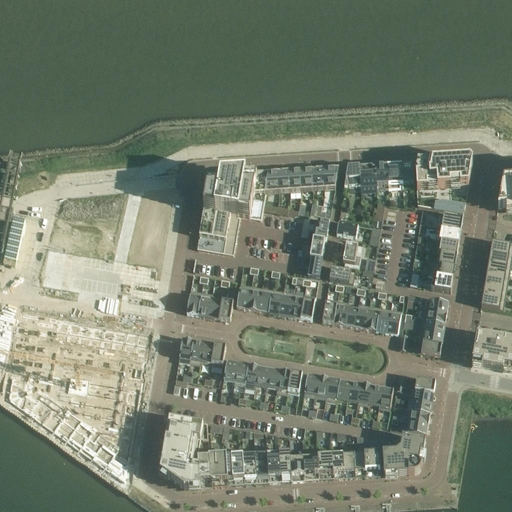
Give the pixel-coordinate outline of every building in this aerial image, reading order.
[(0,211),(0,254),(3,256),(14,205),(23,163),(11,161),(2,203),(0,211)] [(415,167),(418,210),(464,217),(465,207),(468,190),(472,166),(471,166),(470,164),(470,163),(468,163),(468,164),(463,164),(462,164),(461,164),(455,165),(455,164),(454,164),(454,165),(448,165),(446,165),(441,166),(441,165),(439,165),(439,166),(434,166),(433,166),(432,166),(426,167),(426,166),(425,166),(425,167),(419,167),(417,167),(415,167)] [(389,169),(387,169),(388,193),(403,192),(403,188),(401,168),(397,168),(396,166),(389,166),(389,169)] [(412,167),(401,168),(403,188),(413,187),(412,167)] [(387,169),(375,170),(376,194),(388,193),(387,169)] [(329,170),(323,170),(323,173),(324,193),(335,192),(338,172),(329,173),(329,170)] [(375,170),(359,171),(360,191),(361,195),(376,194),(375,170)] [(306,171),(300,172),(300,174),(301,194),(302,194),(313,194),(311,174),(306,174),(306,171)] [(318,171),(311,171),(311,174),(313,194),(324,193),(323,173),(318,173),(318,171)] [(348,171),(344,192),(360,191),(359,171),(348,171)] [(295,172),(289,173),(289,175),(290,195),(300,195),(301,194),(300,174),(295,175),(295,172)] [(269,176),(265,197),(266,197),(279,196),(277,173),(271,174),(271,176),(269,176)] [(284,173),(277,173),(279,196),(290,195),(289,175),(284,176),(284,173)] [(201,231),(199,239),(215,242),(226,244),(227,242),(228,233),(230,222),(230,220),(231,218),(235,219),(239,220),(248,221),(256,223),(261,224),(263,214),(264,209),(266,197),(265,197),(269,176),(268,177),(256,177),(233,179),(221,179),(220,187),(215,188),(209,188),(208,188),(208,189),(207,194),(206,201),(205,207),(204,213),(203,220),(202,226),(201,231)] [(502,184),(498,211),(511,209),(511,181),(502,182),(502,184)] [(382,224),(385,208),(377,207),(375,223),(382,224)] [(264,209),(263,214),(276,217),(278,211),(264,209)] [(315,211),(314,218),(321,220),(322,213),(315,211)] [(438,216),(436,231),(441,231),(461,234),(463,220),(438,216)] [(316,233),(313,233),(312,242),(313,242),(325,244),(326,244),(330,225),(318,223),(316,233)] [(336,238),(356,241),(358,230),(338,226),(336,238)] [(461,234),(441,231),(439,243),(441,243),(459,246),(461,234)] [(324,252),(323,252),(325,244),(313,242),(310,261),(311,261),(311,260),(323,263),(323,262),(322,262),(323,256),(324,256),(324,252)] [(441,243),(439,255),(441,256),(441,255),(457,258),(459,246),(441,243)] [(511,248),(492,245),(490,256),(511,259),(511,248)] [(346,247),(343,266),(345,266),(344,270),(359,272),(363,250),(346,247)] [(439,267),(455,270),(457,258),(441,255),(441,256),(439,267)] [(511,259),(490,256),(488,267),(510,271),(511,261),(511,259)] [(311,260),(311,261),(308,279),(319,281),(323,263),(311,260)] [(430,266),(428,279),(433,280),(433,279),(453,283),(455,270),(439,267),(430,266)] [(488,267),(486,278),(509,282),(510,271),(488,267)] [(329,283),(353,287),(355,275),(331,271),(329,283)] [(486,278),(484,289),(507,293),(509,282),(486,278)] [(433,280),(431,293),(450,296),(453,283),(433,279),(433,280)] [(247,313),(251,289),(240,288),(236,311),(247,313)] [(258,315),(262,291),(251,289),(247,313),(258,315)] [(484,289),(482,299),(505,303),(507,293),(484,289)] [(269,317),(273,293),(262,291),(258,315),(269,317)] [(279,318),(283,295),(273,293),(269,317),(279,318)] [(198,319),(202,296),(191,294),(187,317),(198,319)] [(290,320),(294,297),(283,295),(279,318),(290,320)] [(208,321),(212,297),(202,296),(198,319),(208,321)] [(219,323),(223,299),(222,302),(212,300),(213,297),(212,297),(208,321),(219,323)] [(301,322),(305,298),(294,297),(290,320),(301,322)] [(312,324),(316,300),(305,298),(301,322),(312,324)] [(230,325),(234,301),(223,299),(219,323),(230,325)] [(483,300),(481,310),(503,314),(503,313),(505,303),(483,300)] [(326,302),(322,326),(333,327),(337,304),(326,302)] [(423,313),(447,317),(449,306),(428,302),(426,313),(423,313)] [(337,304),(333,327),(344,329),(348,306),(337,304)] [(348,306),(344,329),(355,331),(359,308),(358,308),(358,310),(348,308),(348,306)] [(359,308),(355,331),(365,333),(369,309),(359,308)] [(369,309),(365,333),(376,335),(380,311),(369,309)] [(380,311),(376,335),(387,336),(391,313),(380,311)] [(391,313),(387,336),(398,338),(402,315),(391,313)] [(423,313),(422,324),(445,328),(447,317),(423,313)] [(23,315),(8,401),(23,412),(21,414),(108,476),(109,474),(125,485),(135,428),(113,425),(115,413),(117,402),(119,391),(121,379),(142,383),(147,358),(134,356),(123,354),(112,352),(101,350),(89,348),(78,346),(67,344),(55,342),(59,321),(23,315)] [(59,321),(55,342),(67,344),(70,323),(59,321)] [(70,323),(67,344),(78,346),(82,324),(70,323)] [(82,324),(78,346),(89,348),(93,326),(82,324)] [(422,324),(420,334),(443,338),(445,328),(422,324)] [(93,326),(89,348),(101,350),(104,328),(93,326)] [(104,328),(101,350),(112,352),(115,330),(104,328)] [(115,330),(112,352),(123,354),(127,332),(115,330)] [(127,332),(123,354),(134,356),(138,334),(127,332)] [(138,334),(134,356),(147,358),(150,336),(138,334)] [(420,334),(420,335),(422,335),(420,345),(441,349),(443,338),(420,334)] [(511,343),(476,338),(471,364),(482,365),(481,369),(503,373),(511,374),(511,343)] [(189,368),(193,344),(182,342),(178,366),(189,368)] [(201,367),(204,346),(193,344),(189,368),(201,369),(201,367)] [(420,345),(418,356),(440,360),(441,349),(420,345)] [(211,369),(215,348),(204,346),(201,367),(211,369)] [(222,371),(226,350),(215,348),(211,369),(222,371)] [(234,385),(237,366),(227,364),(224,383),(234,385)] [(245,389),(248,368),(237,366),(234,385),(234,387),(244,389),(245,389)] [(256,389),(259,370),(248,368),(245,389),(244,389),(244,391),(256,393),(256,389)] [(267,390),(270,372),(259,370),(256,389),(267,390)] [(277,392),(281,373),(270,372),(267,390),(277,392)] [(288,396),(291,375),(281,373),(277,392),(276,397),(288,399),(288,396)] [(299,398),(302,377),(291,375),(288,396),(299,398)] [(307,379),(304,399),(315,401),(319,380),(307,378),(307,379)] [(121,379),(119,391),(140,394),(142,383),(121,379)] [(319,380),(315,401),(325,403),(329,382),(319,380)] [(325,403),(325,405),(336,407),(337,402),(340,383),(329,382),(325,403)] [(434,396),(435,385),(417,382),(415,393),(434,396)] [(340,383),(337,402),(347,404),(350,385),(340,383)] [(350,385),(347,404),(358,406),(361,387),(350,385)] [(358,406),(357,408),(369,410),(369,408),(372,389),(361,387),(358,406)] [(372,389),(369,408),(379,409),(380,409),(383,391),(372,389)] [(119,391),(117,402),(138,406),(140,394),(119,391)] [(379,409),(378,412),(390,414),(393,392),(387,391),(383,391),(380,409),(379,409)] [(432,407),(433,398),(434,396),(415,393),(410,392),(408,403),(413,404),(432,407)] [(117,402),(115,413),(137,417),(138,406),(117,402)] [(430,418),(431,411),(432,407),(413,404),(411,414),(430,418)] [(115,413),(113,425),(135,428),(137,417),(115,413)] [(428,428),(430,418),(411,414),(407,413),(405,424),(409,425),(428,428)] [(169,421),(160,474),(184,491),(200,490),(211,490),(209,458),(207,427),(169,421)] [(426,439),(428,431),(428,428),(409,425),(408,436),(426,439)] [(425,443),(393,438),(391,445),(381,443),(384,479),(408,477),(413,477),(415,476),(416,476),(418,474),(419,473),(420,472),(421,470),(422,465),(425,443)] [(226,459),(228,489),(230,489),(230,488),(228,488),(228,482),(233,482),(234,482),(235,488),(245,488),(243,458),(243,452),(231,452),(231,453),(233,453),(233,455),(231,455),(231,458),(226,459)] [(279,455),(267,456),(269,486),(281,485),(279,455)] [(290,455),(279,455),(281,485),(292,485),(290,461),(290,455)] [(378,455),(364,456),(366,480),(380,479),(378,455)] [(267,456),(255,457),(257,487),(269,486),(267,456)] [(306,460),(303,460),(305,484),(319,483),(317,459),(314,459),(314,456),(306,456),(306,460)] [(353,457),(355,481),(366,480),(364,456),(353,456),(353,457)] [(209,458),(211,490),(228,489),(226,459),(226,457),(209,458)] [(255,457),(243,458),(245,488),(257,487),(255,457)] [(343,457),(332,458),(333,482),(344,481),(343,457)] [(343,457),(344,481),(355,481),(353,457),(343,457)] [(332,458),(317,459),(319,483),(333,482),(332,458)] [(303,460),(290,461),(292,485),(305,484),(303,460)] [(511,511),(511,494),(484,489),(481,510),(493,511),(511,511)]
